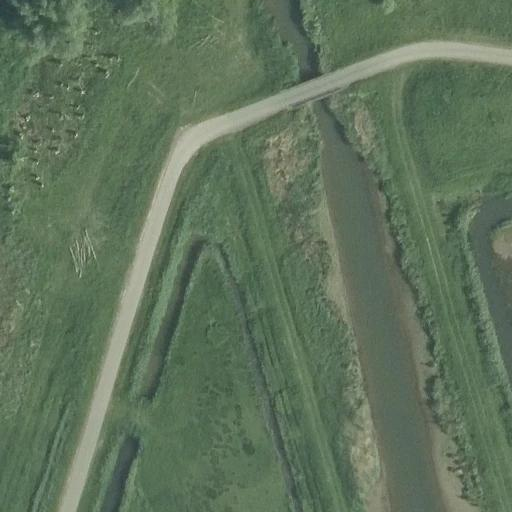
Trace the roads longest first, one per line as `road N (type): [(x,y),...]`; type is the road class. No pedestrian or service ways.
road 1 (unclassified): [(63,511),(182,147)]
road 2 (unclassified): [(511,58),(415,50),(291,94),(182,147)]
